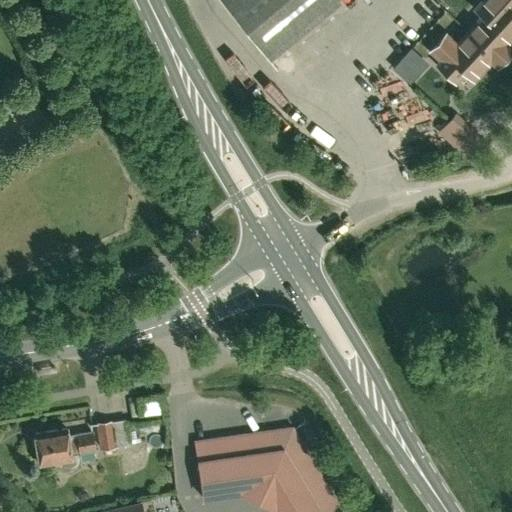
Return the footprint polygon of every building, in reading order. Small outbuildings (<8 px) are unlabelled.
[(339,0),(220,0),(275,67),(347,9),(339,0)] [(473,79),(490,61),(496,66),(511,49),(511,48),(506,43),(511,36),(511,0),(483,0),(475,9),(482,16),(437,65),(454,81),(464,71),(473,79)] [(164,400),(144,401),(145,418),(165,417),(164,400)] [(128,444),(127,441),(124,419),(95,423),(99,451),(116,448),(115,445),(128,444)] [(79,462),(78,453),(95,450),(92,432),(67,436),(66,429),(34,434),(35,436),(32,440),(31,444),(33,447),(37,450),(39,465),(57,462),(59,467),(63,470),(68,471),(73,470),(77,467),(79,462)] [(276,511),(321,511),(283,447),(273,449),(270,430),(194,441),(203,498),(240,492),(275,509),(276,511)] [(141,511),(139,502),(95,511),(141,511)]
